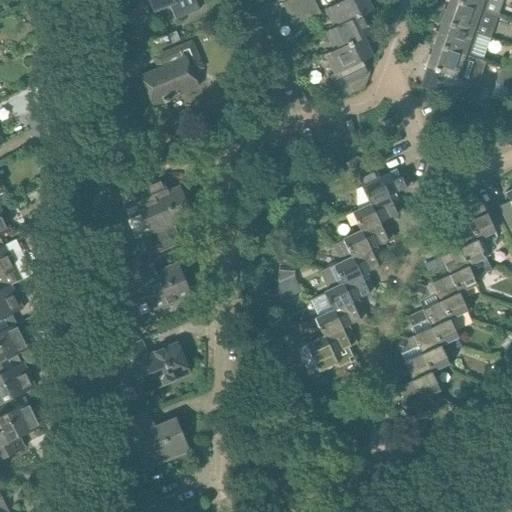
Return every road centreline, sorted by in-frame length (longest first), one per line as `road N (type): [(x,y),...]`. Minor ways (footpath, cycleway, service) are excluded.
road 1 (track): [(68,459),(84,417),(74,0)]
road 2 (residential): [(218,488),(222,145)]
road 3 (residential): [(222,145),(115,139),(114,0)]
road 4 (residential): [(222,145),(365,103),(388,57)]
road 5 (residential): [(511,160),(488,169),(423,147),(388,57)]
